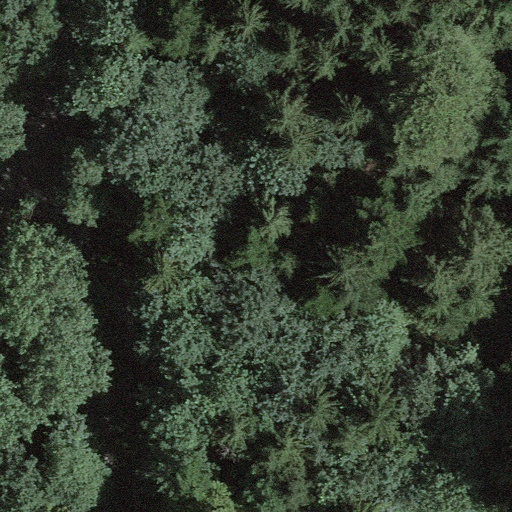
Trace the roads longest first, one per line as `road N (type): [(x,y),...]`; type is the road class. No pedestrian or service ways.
road 1 (track): [(48,143),(85,336),(98,511)]
road 2 (unclassified): [(0,172),(48,143),(67,0)]
